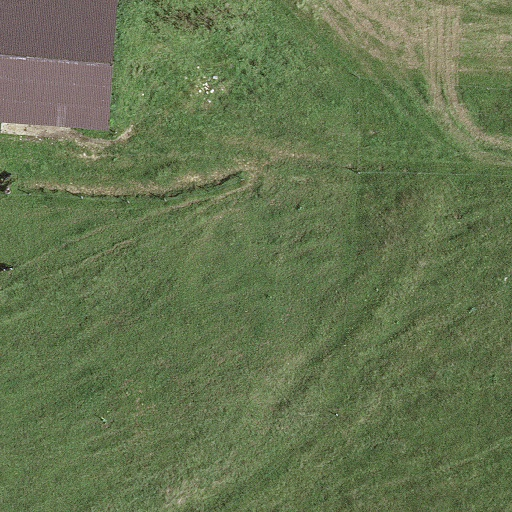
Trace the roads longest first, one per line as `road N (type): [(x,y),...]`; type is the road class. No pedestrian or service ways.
road 1 (track): [(178,511),(321,401),(398,293),(443,160)]
road 2 (track): [(321,147),(511,162)]
